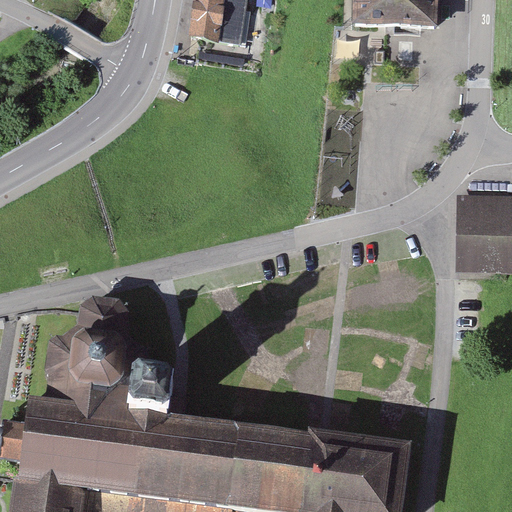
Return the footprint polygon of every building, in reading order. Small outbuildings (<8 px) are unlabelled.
[(238,0),(195,0),(190,40),(206,42),(203,62),(247,68),(249,48),(242,48),(248,2),(238,0)] [(440,33),(440,0),(354,0),(353,30),(440,33)] [(511,199),(458,199),(457,275),(511,277),(511,199)] [(23,464),(19,485),(81,492),(79,510),(87,511),(86,511),(300,511),(309,444),(181,427),(184,405),(172,403),(174,387),(143,383),(147,361),(143,355),(136,355),(136,353),(126,340),(125,340),(127,320),(119,308),(94,305),(83,313),(80,334),(78,333),(65,343),(65,345),(57,345),(52,349),(48,376),(51,380),(49,400),(44,405),(43,410),(29,408),(27,429),(24,428),(24,429),(9,428),(9,426),(4,426),(4,427),(3,427),(3,428),(0,428),(0,432),(2,432),(0,450),(0,459),(0,461),(4,461),(4,460),(19,462),(19,463),(23,464)] [(78,511),(79,510),(81,492),(19,485),(14,511),(400,511),(408,459),(409,459),(410,454),(409,452),(405,452),(404,452),(319,440),(318,439),(312,439),(309,441),(309,444),(300,511),(78,511)]
